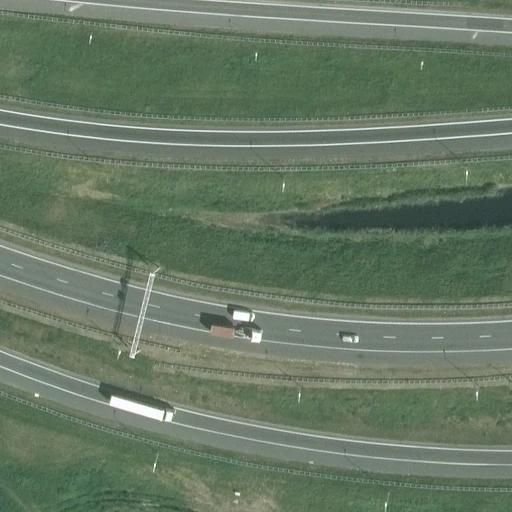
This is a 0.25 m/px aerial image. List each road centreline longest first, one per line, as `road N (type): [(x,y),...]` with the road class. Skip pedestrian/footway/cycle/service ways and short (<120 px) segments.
road 1 (motorway): [(0,356),(128,404),(345,449),(511,457)]
road 2 (motorway): [(0,272),(208,332),(391,347),(511,346)]
road 3 (motorway): [(0,117),(97,132),(289,136),(511,125)]
road 4 (motorway): [(100,0),(511,26)]
